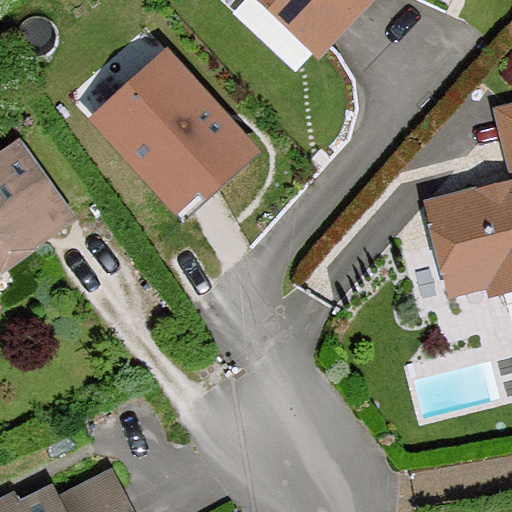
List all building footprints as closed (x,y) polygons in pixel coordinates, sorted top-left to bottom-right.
[(321,39),(279,0),(259,0),(241,19),(294,69),(321,39)] [(279,0),(321,39),(325,43),(364,0),(279,0)] [(260,154),(165,52),(93,120),(188,221),(260,154)] [(0,165),(0,268),(66,222),(19,152),(0,165)] [(511,189),(506,191),(507,199),(495,202),(486,196),(436,209),(456,288),(497,278),(510,286),(511,285),(511,189)]
